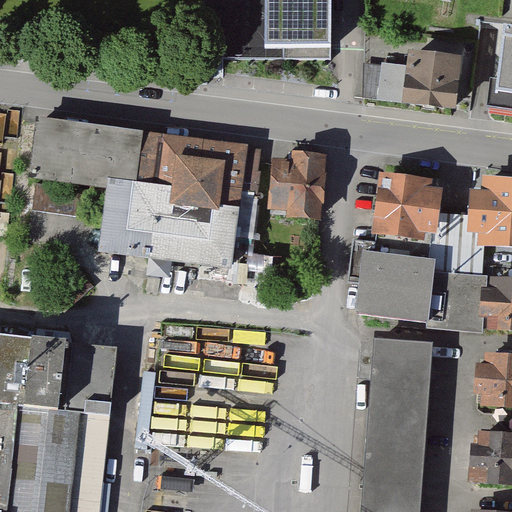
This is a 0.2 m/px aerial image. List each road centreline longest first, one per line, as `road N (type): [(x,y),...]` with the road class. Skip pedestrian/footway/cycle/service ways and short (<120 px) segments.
road 1 (residential): [(0,90),(511,153)]
road 2 (unknown): [(352,133),(329,351),(325,511)]
